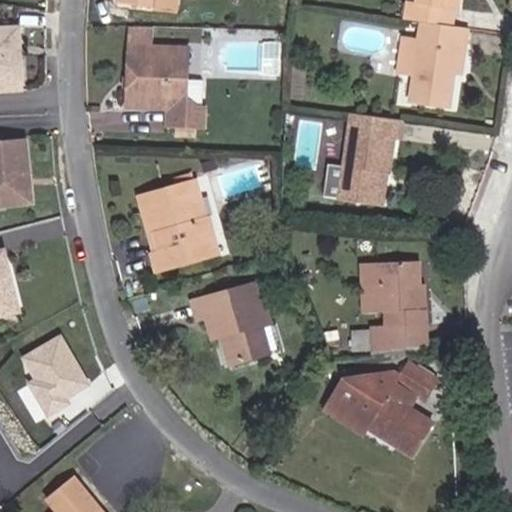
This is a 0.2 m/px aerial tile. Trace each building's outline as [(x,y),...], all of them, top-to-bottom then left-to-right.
[(424,0),(423,8),(413,6),(411,22),(425,24),(452,28),(454,12),(461,13),(463,0),(424,0)] [(0,94),(22,93),(20,24),(0,23),(0,94)] [(452,28),(425,24),(422,47),(403,45),(399,82),(416,84),(415,102),(449,108),(457,55),(466,56),(470,30),(452,28)] [(182,81),(182,49),(154,48),(155,29),(131,28),(128,107),(171,108),(170,130),(176,131),(195,131),(207,132),(208,110),(205,110),(190,108),(190,81),(182,81)] [(192,50),(182,49),(182,81),(190,81),(192,50)] [(205,110),(205,81),(190,81),(190,108),(205,110)] [(383,175),(392,176),(397,141),(404,142),(407,121),(355,114),(348,170),(344,201),(343,204),(379,209),(383,175)] [(177,141),(195,140),(195,131),(176,131),(177,141)] [(26,143),(0,145),(0,209),(31,207),(26,143)] [(344,201),(348,170),(332,168),(328,200),(344,201)] [(388,210),(392,176),(383,175),(379,209),(388,210)] [(194,177),(183,180),(194,215),(204,213),(194,177)] [(208,210),(204,213),(194,215),(183,180),(137,192),(144,216),(150,215),(159,247),(151,250),(156,269),(221,252),(208,210)] [(0,317),(18,314),(12,291),(0,283),(0,276),(8,275),(4,254),(0,255),(0,317)] [(417,307),(416,283),(414,257),(368,260),(372,313),(379,312),(380,325),(372,325),(374,354),(426,345),(423,306),(417,307)] [(211,308),(217,320),(227,317),(231,325),(245,353),(278,337),(268,315),(273,313),(266,298),(261,300),(249,275),(190,301),(196,315),(211,308)] [(217,320),(220,329),(231,325),(227,317),(217,320)] [(90,382),(61,333),(21,355),(29,385),(49,416),(72,402),(70,398),(90,382)] [(347,384),(339,396),(378,420),(371,432),(416,458),(435,425),(411,411),(419,398),(427,403),(439,382),(409,364),(402,378),(396,374),(356,389),(347,384)] [(98,511),(100,510),(72,479),(47,502),(56,511),(98,511)]
